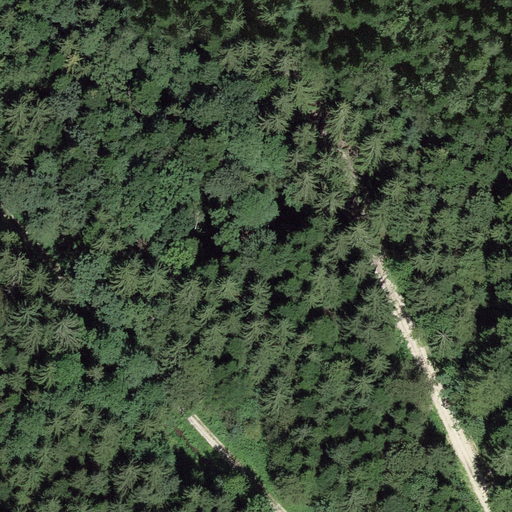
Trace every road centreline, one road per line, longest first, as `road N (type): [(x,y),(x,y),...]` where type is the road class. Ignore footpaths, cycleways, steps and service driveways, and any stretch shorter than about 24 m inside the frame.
road 1 (track): [(252,0),(491,511)]
road 2 (track): [(277,511),(0,213)]
